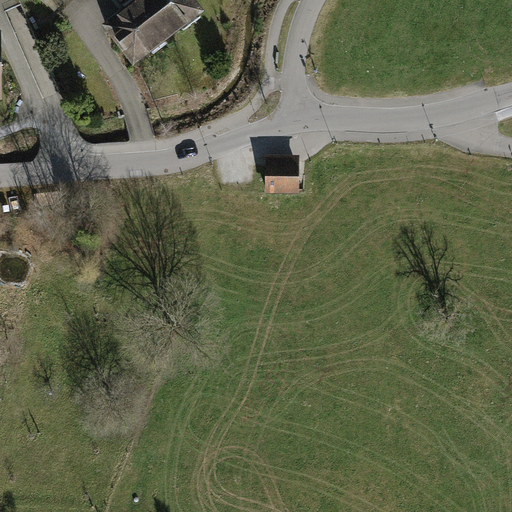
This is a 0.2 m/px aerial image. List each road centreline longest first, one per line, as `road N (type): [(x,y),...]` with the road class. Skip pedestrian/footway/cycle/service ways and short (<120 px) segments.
road 1 (residential): [(446,114),(298,120),(171,161),(0,174)]
road 2 (track): [(313,0),(296,44),(298,120)]
